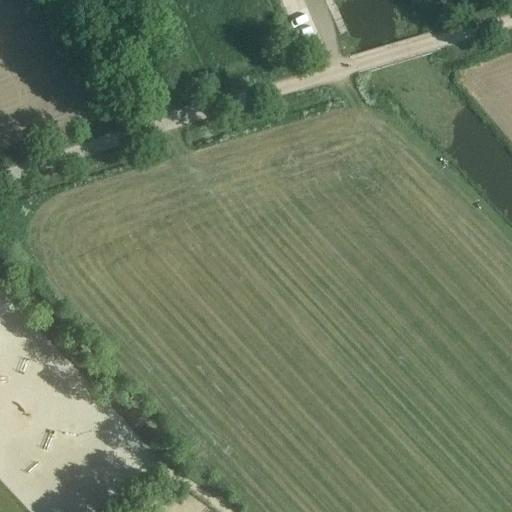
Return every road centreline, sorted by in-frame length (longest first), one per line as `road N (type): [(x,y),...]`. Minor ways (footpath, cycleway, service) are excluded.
road 1 (unclassified): [(0,178),(511,20)]
road 2 (track): [(93,0),(172,121)]
